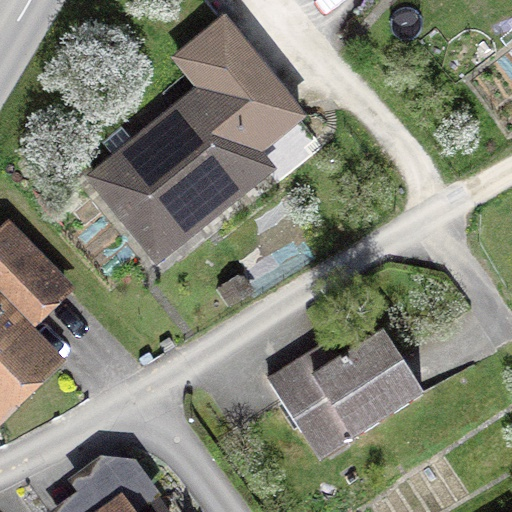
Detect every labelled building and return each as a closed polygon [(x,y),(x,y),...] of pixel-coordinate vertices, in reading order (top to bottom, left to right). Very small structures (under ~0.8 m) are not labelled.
[(305,120),(224,20),(171,63),(197,95),(90,181),(155,261),(160,268),(198,238),(278,174),(264,156),(305,120)] [(0,432),(67,367),(34,333),(76,292),(8,223),(0,231),(0,432)] [(218,291),(231,309),(257,290),(244,273),(218,291)] [(367,315),(265,382),(319,464),(328,458),(335,468),(356,455),(350,447),(423,400),(367,315)] [(54,511),(97,511),(120,496),(131,511),(144,511),(162,500),(136,462),(102,458),(68,483),(76,494),(54,511)] [(131,511),(120,496),(97,511),(131,511)]
